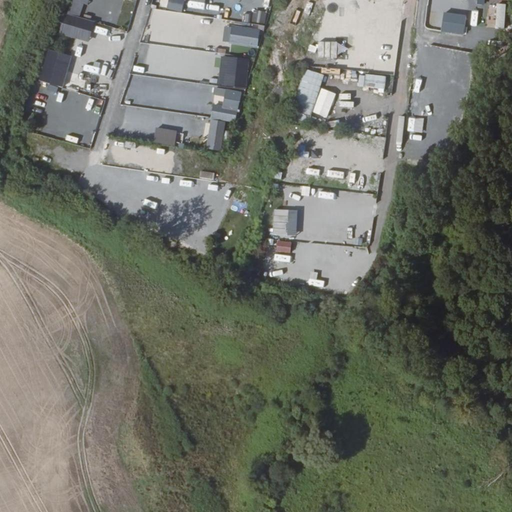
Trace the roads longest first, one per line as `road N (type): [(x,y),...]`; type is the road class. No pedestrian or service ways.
road 1 (unknown): [(413,0),(384,202),(313,207)]
road 2 (unknown): [(149,0),(106,137)]
